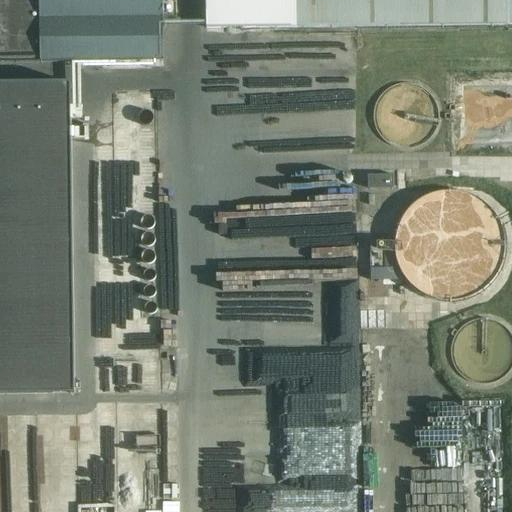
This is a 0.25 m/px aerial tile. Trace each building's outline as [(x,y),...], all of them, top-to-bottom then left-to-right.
[(163,0),(0,0),(0,63),(162,61),(163,0)] [(511,25),(511,0),(205,0),(205,29),(507,25),(511,25)] [(70,84),(0,84),(0,395),(74,394),(70,84)] [(437,125),(438,117),(437,111),(435,104),(433,100),(429,95),(425,91),(419,88),(412,86),(407,85),(400,86),(395,87),(389,90),(385,93),(380,99),(377,104),(375,111),(374,117),(375,125),(377,130),(380,136),(384,140),(389,144),(395,147),(401,148),(405,149),(411,148),(417,147),(423,144),(428,140),(432,136),(435,130),(437,125)] [(318,103),(321,116),(337,114),(335,101),(318,103)] [(149,168),(134,168),(134,188),(150,188),(149,168)] [(504,259),(505,248),(504,238),(501,229),(497,220),(491,213),(482,205),(474,200),(464,197),(453,195),(442,196),(434,198),(425,202),(416,209),(408,217),(403,226),(399,236),(398,248),(399,258),(402,268),(406,277),(412,284),(419,291),(430,297),(439,300),(451,302),(460,301),(471,298),(479,294),(489,286),(495,279),(501,269),(504,259)] [(219,226),(219,234),(242,235),(242,227),(219,226)] [(511,336),(511,335),(507,330),(502,325),(496,322),(486,320),(479,320),(473,321),(467,324),(462,328),(457,333),(454,339),(452,345),(451,351),(452,357),(454,363),(457,370),(460,374),(465,378),(471,381),(476,383),(482,384),(488,384),(495,382),(501,379),(506,374),(510,370),(511,366),(511,336)] [(371,332),(372,364),(400,363),(399,331),(371,332)] [(418,468),(450,470),(451,445),(399,442),(397,464),(418,465),(418,468)] [(249,502),(249,479),(223,479),(223,502),(249,502)]
